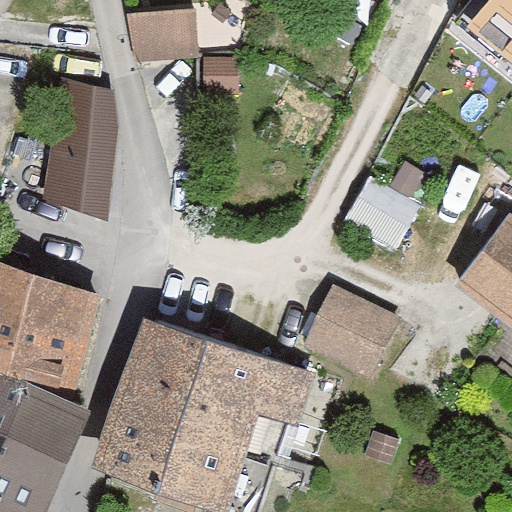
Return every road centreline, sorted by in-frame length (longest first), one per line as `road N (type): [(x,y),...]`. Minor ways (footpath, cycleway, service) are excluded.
road 1 (residential): [(433,0),(301,255),(280,271),(249,275),(146,247)]
road 2 (residential): [(146,247),(68,511)]
road 3 (residential): [(109,0),(142,151),(146,247)]
